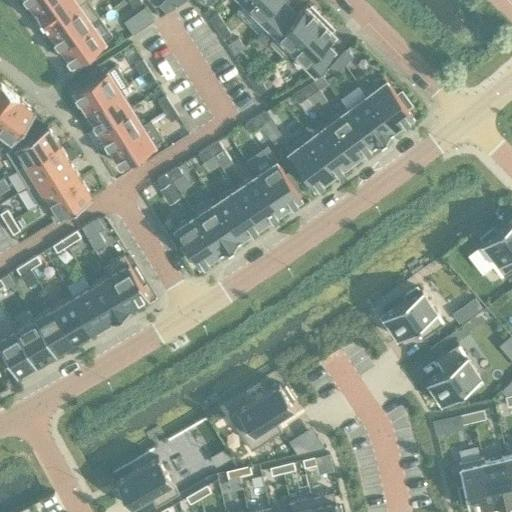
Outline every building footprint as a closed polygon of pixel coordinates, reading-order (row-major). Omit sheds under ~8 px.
[(26,0),(33,9),(46,0),(26,0)] [(46,0),(33,9),(46,28),(84,0),(46,0)] [(87,0),(84,0),(46,28),(58,46),(92,22),(100,17),(87,0)] [(267,26),(287,6),(281,0),(246,0),(243,3),(267,26)] [(290,49),(323,17),(311,5),(309,7),(306,4),(295,14),(287,6),(267,26),(275,35),(269,40),(284,55),(290,49)] [(218,12),(209,18),(216,28),(224,22),(218,12)] [(92,22),(58,46),(71,64),(105,40),(113,35),(100,17),(92,22)] [(323,17),(290,49),(313,72),(334,51),(326,42),(335,33),(331,29),(333,27),(323,17)] [(230,32),(224,22),(216,28),(222,38),(230,32)] [(238,37),(227,45),(234,55),(245,48),(238,37)] [(346,48),(337,57),(344,64),(353,55),(346,48)] [(336,72),(344,64),(337,57),(329,65),(336,72)] [(134,64),(140,74),(149,69),(142,58),(134,64)] [(107,68),(72,90),(84,109),(119,87),(120,88),(127,83),(115,63),(107,68)] [(245,73),(251,84),(260,78),(253,68),(245,73)] [(147,84),(155,79),(149,69),(140,74),(147,84)] [(366,92),(393,129),(413,115),(407,106),(411,103),(401,89),(396,93),(383,75),(363,89),(365,92),(366,92)] [(251,84),(258,94),(266,89),(260,78),(251,84)] [(312,80),(302,87),(307,95),(318,89),(312,80)] [(2,84),(0,86),(0,120),(18,96),(2,84)] [(119,87),(84,109),(96,128),(131,106),(120,88),(119,87)] [(297,101),(307,95),(302,87),(292,93),(297,101)] [(346,106),(374,144),(393,129),(366,92),(365,92),(346,106)] [(172,105),(166,95),(157,100),(164,110),(172,105)] [(18,96),(0,120),(0,134),(9,142),(35,109),(18,96)] [(164,110),(170,120),(178,115),(172,105),(164,110)] [(131,106),(96,128),(108,147),(143,124),(131,106)] [(326,121),(354,159),(374,144),(346,106),(326,121)] [(265,110),(255,116),(260,125),(270,118),(265,110)] [(250,131),(260,125),(255,116),(245,123),(250,131)] [(143,124),(108,147),(120,165),(155,143),(161,139),(149,120),(143,124)] [(306,136),(334,173),(354,159),(326,121),(307,135),(306,136)] [(16,168),(58,141),(47,123),(5,150),(16,168)] [(306,136),(307,135),(305,132),(284,147),(314,188),(334,173),(306,136)] [(231,160),(218,139),(208,146),(213,154),(221,166),(231,160)] [(27,185),(69,159),(58,141),(16,168),(27,185)] [(203,161),(213,154),(208,146),(198,152),(203,161)] [(43,201),(81,178),(69,159),(27,185),(39,204),(43,201)] [(255,172),(280,210),(301,196),(276,159),(255,172)] [(167,171),(173,180),(183,173),(177,165),(167,171)] [(173,180),(167,171),(157,178),(162,186),(173,180)] [(235,186),(260,224),(280,210),(255,172),(235,186)] [(81,178),(43,201),(53,218),(92,194),(81,178)] [(215,199),(240,237),(260,224),(235,186),(215,199)] [(194,212),(220,251),(240,237),(215,199),(212,196),(192,210),(194,212)] [(0,212),(6,223),(13,219),(7,208),(0,212)] [(199,265),(220,251),(194,212),(174,226),(185,242),(180,245),(189,259),(194,256),(199,265)] [(484,240),(478,245),(478,246),(479,246),(502,275),(501,276),(502,277),(511,269),(511,218),(495,231),(492,227),(480,236),(484,240)] [(13,219),(6,223),(12,233),(19,229),(13,219)] [(81,226),(85,233),(96,227),(91,220),(81,226)] [(64,236),(69,244),(81,236),(76,229),(64,236)] [(57,251),(69,244),(64,236),(52,244),(57,251)] [(110,272),(130,307),(149,296),(141,282),(144,280),(135,266),(132,268),(123,253),(103,265),(108,274),(110,272)] [(26,260),(30,267),(41,261),(36,254),(26,260)] [(20,274),(30,267),(26,260),(16,267),(20,274)] [(111,318),(130,307),(110,272),(108,274),(91,283),(111,318)] [(92,329),(111,318),(91,283),(72,295),(92,329)] [(420,337),(444,321),(443,320),(443,321),(422,289),(421,288),(419,290),(416,285),(404,294),(407,298),(380,316),(389,329),(391,328),(396,336),(397,337),(413,326),(420,336),(419,336),(420,337)] [(73,341),(92,329),(72,295),(53,306),(73,341)] [(54,352),(73,341),(53,306),(34,317),(54,352)] [(35,363),(54,352),(34,317),(16,327),(15,328),(35,363)] [(15,328),(16,327),(12,319),(0,325),(0,353),(4,361),(8,359),(16,374),(35,363),(15,328)] [(459,343),(458,342),(434,358),(435,359),(442,369),(426,380),(427,381),(432,389),(430,390),(439,403),(466,385),(469,390),(481,381),(478,377),(480,376),(480,374),(479,375),(458,343),(459,343)] [(237,410),(229,415),(251,449),(282,430),(275,419),(294,407),(291,401),(294,399),(285,386),(282,388),(279,383),(278,383),(278,384),(238,409),(238,408),(237,409),(237,410)] [(482,408),(470,411),(472,421),(484,418),(482,408)] [(461,423),(472,421),(470,411),(458,414),(461,423)] [(511,474),(507,455),(484,460),(494,504),(511,499),(511,474)] [(116,480),(115,481),(118,486),(115,488),(123,502),(126,500),(129,506),(130,505),(149,494),(155,505),(179,492),(158,456),(157,457),(116,481),(116,480)] [(314,456),(302,458),(304,466),(316,464),(314,456)] [(483,456),(457,462),(463,485),(458,486),(462,502),(467,501),(469,510),(470,510),(494,504),(484,460),(483,456)] [(293,461),(281,463),(283,471),(295,468),(293,461)] [(281,463),(270,466),(271,474),(283,471),(281,463)] [(250,464),(238,467),(240,475),(251,472),(250,464)] [(238,467),(226,470),(228,477),(240,475),(238,467)] [(207,484),(196,490),(200,497),(211,491),(207,484)] [(196,490),(186,496),(190,503),(200,497),(196,490)] [(333,490),(311,495),(314,511),(341,511),(340,505),(337,506),(333,490)] [(314,511),(311,495),(288,501),(291,510),(291,511),(314,511)]
